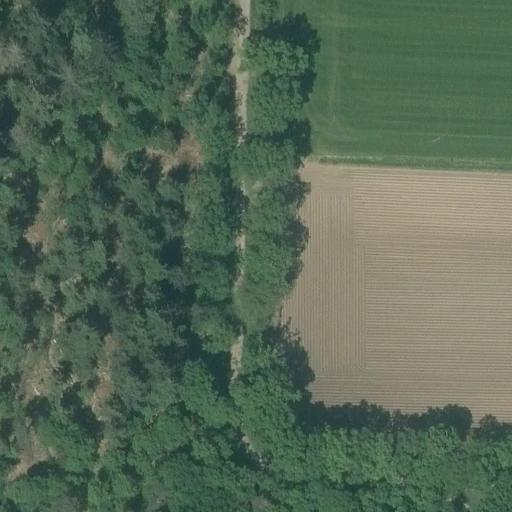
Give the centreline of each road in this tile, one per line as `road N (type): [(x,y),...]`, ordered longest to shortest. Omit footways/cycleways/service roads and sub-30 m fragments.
road 1 (track): [(245,0),(241,474)]
road 2 (track): [(241,474),(429,488)]
road 3 (track): [(60,487),(241,474)]
